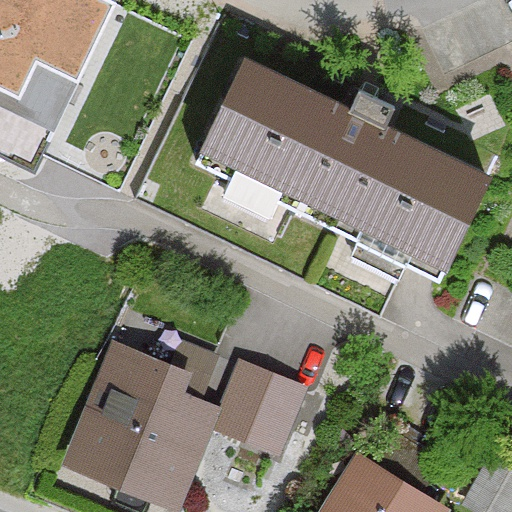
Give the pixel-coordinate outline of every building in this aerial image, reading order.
[(111,9),(92,0),(0,0),(0,103),(53,129),(111,9)] [(505,209),(248,89),(207,176),(464,297),(505,209)] [(201,511),(229,435),(296,459),(319,393),(250,369),(249,374),(187,352),(173,391),(118,371),(80,476),(181,511),(201,511)] [(511,511),(511,453),(476,511),(511,511)] [(349,511),(459,511),(376,465),(349,511)]
